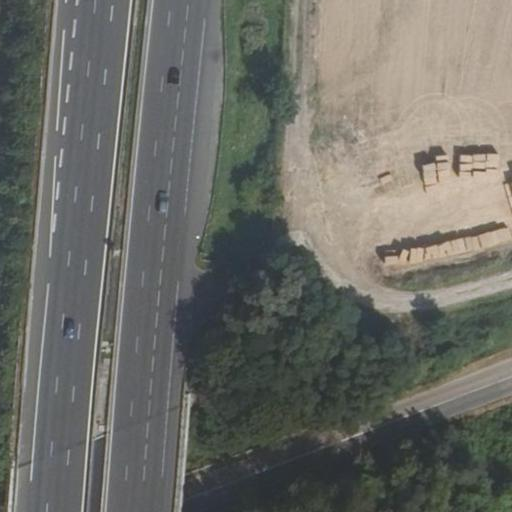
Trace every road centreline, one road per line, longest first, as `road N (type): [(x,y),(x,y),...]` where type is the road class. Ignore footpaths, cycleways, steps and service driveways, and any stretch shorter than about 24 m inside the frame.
road 1 (motorway): [(127,511),(180,0)]
road 2 (motorway): [(101,0),(52,511)]
road 3 (primary): [(511,381),(170,511)]
road 4 (unknown): [(511,276),(467,290),(403,290),(362,279),(322,247)]
